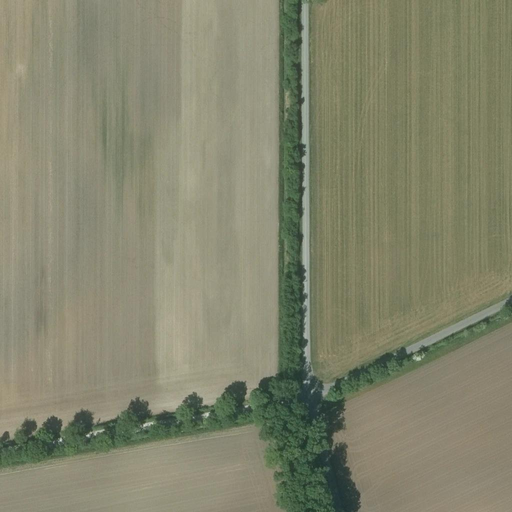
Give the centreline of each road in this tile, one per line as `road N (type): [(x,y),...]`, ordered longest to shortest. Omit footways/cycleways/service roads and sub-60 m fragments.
road 1 (unclassified): [(312,373),(310,0)]
road 2 (track): [(0,456),(311,402)]
road 3 (unclassified): [(511,305),(311,402)]
